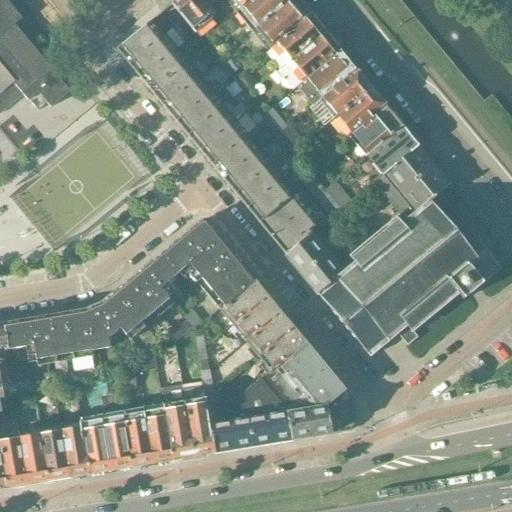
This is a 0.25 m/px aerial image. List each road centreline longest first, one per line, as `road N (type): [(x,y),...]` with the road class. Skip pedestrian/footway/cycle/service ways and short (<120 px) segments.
road 1 (primary): [(404,454),(333,474),(103,511)]
road 2 (residential): [(384,409),(202,190)]
road 3 (tertiary): [(340,0),(511,215)]
road 4 (residential): [(0,301),(87,286),(202,190)]
road 5 (residential): [(202,190),(95,58),(95,34),(120,14)]
road 6 (residential): [(384,409),(511,308)]
